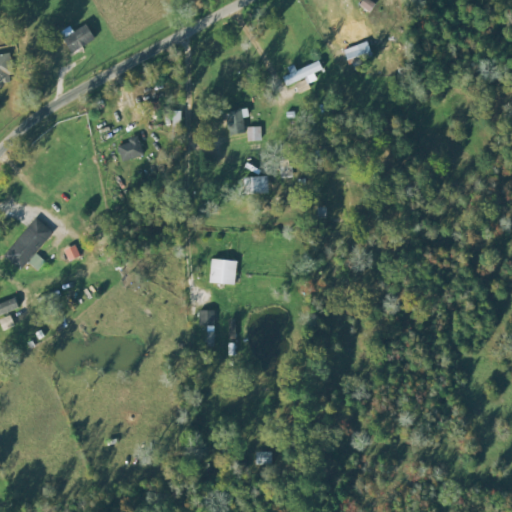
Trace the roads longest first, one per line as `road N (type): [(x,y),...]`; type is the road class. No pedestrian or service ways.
road 1 (residential): [(0,147),(195,0)]
road 2 (residential): [(211,0),(245,146),(239,182)]
